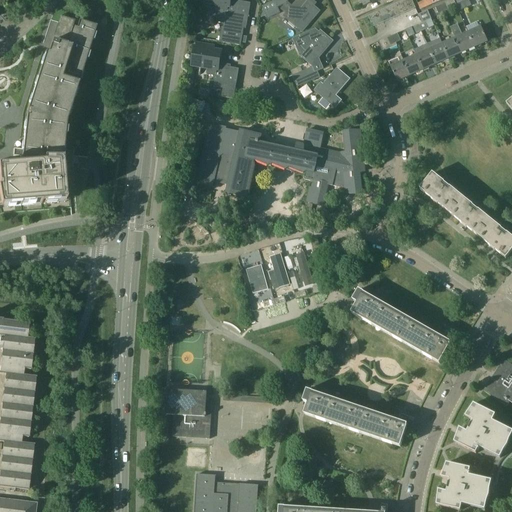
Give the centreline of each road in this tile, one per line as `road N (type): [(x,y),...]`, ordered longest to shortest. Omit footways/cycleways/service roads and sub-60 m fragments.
road 1 (primary): [(128,256),(169,0)]
road 2 (primary): [(121,511),(126,274)]
road 3 (residential): [(415,511),(436,431),(500,316)]
road 4 (residential): [(382,240),(342,233),(328,305),(252,327)]
road 5 (residential): [(500,316),(382,240)]
road 6 (residential): [(383,110),(511,54)]
road 7 (residential): [(382,240),(400,149),(383,110)]
road 8 (residential): [(383,110),(335,0)]
